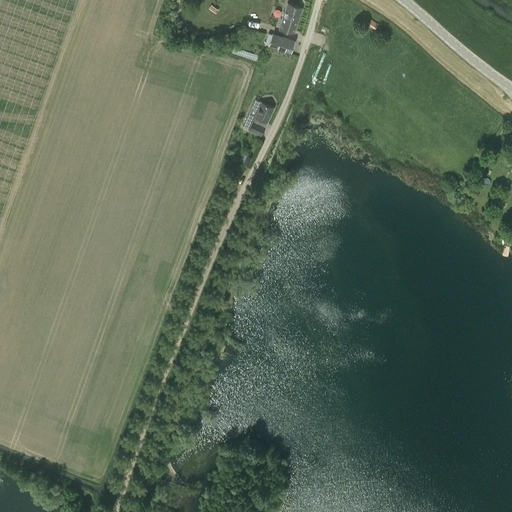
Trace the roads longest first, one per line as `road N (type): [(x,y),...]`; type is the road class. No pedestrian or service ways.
road 1 (unclassified): [(112,511),(300,63),(317,0)]
road 2 (unclassified): [(511,88),(405,0)]
